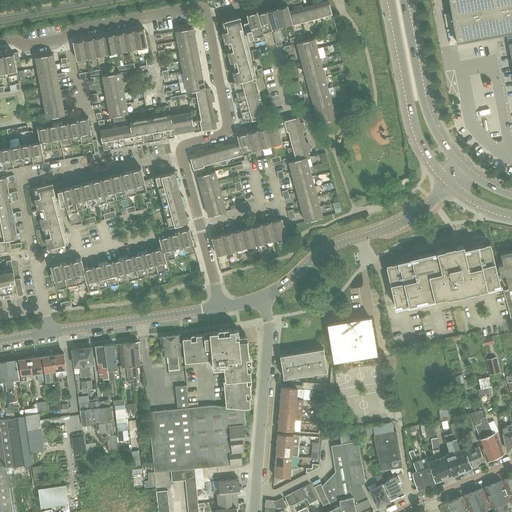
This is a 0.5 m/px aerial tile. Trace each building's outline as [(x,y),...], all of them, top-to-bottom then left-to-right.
[(332,13),(328,0),(327,0),(322,1),(321,0),(316,0),(312,1),(313,4),(302,6),(302,4),(293,7),(294,9),(289,10),(288,5),(267,11),(267,12),(265,13),(267,22),(270,21),(272,30),(273,29),(273,28),(291,23),(292,24),(332,13)] [(511,0),(448,0),(456,41),(456,42),(457,42),(466,40),(471,39),(474,39),(479,38),(482,37),(486,36),(489,36),(494,35),(497,34),(501,34),(504,33),(506,33),(509,32),(511,32),(511,31),(511,0)] [(267,12),(267,11),(264,11),(258,13),(257,9),(246,12),(249,20),(244,21),(247,32),(248,32),(249,37),(253,36),(256,46),(266,43),(263,32),(269,31),(272,30),(270,21),(267,22),(265,13),(267,12)] [(239,16),(220,21),(220,22),(226,21),(228,29),(222,30),(225,42),(231,40),(233,49),(228,50),(231,61),(236,60),(239,69),(233,70),(236,80),(231,81),(232,86),(234,86),(237,97),(235,97),(237,106),(239,105),(242,116),(240,117),(242,122),(265,115),(254,75),(253,75),(240,27),(242,26),(239,16)] [(196,37),(194,27),(176,30),(178,41),(196,37)] [(145,28),(134,30),(138,48),(148,46),(145,28)] [(128,49),(138,48),(134,30),(124,32),(128,49)] [(124,32),(114,34),(117,51),(128,49),(124,32)] [(107,53),(117,51),(114,34),(104,36),(107,53)] [(104,36),(94,38),(97,55),(107,53),(104,36)] [(197,47),(196,37),(178,41),(179,51),(197,47)] [(94,38),(84,39),(87,57),(97,55),(94,38)] [(297,42),(300,52),(316,48),(313,38),(297,42)] [(74,41),(77,59),(87,57),(84,39),(74,41)] [(181,61),(199,58),(197,47),(179,51),(181,61)] [(300,52),(302,62),(319,58),(316,48),(300,52)] [(0,74),(17,72),(15,61),(19,60),(18,52),(7,54),(6,49),(0,49),(0,74)] [(54,53),(36,56),(38,67),(56,63),(54,53)] [(201,68),(199,58),(181,61),(183,71),(201,68)] [(302,62),(305,72),(322,68),(319,58),(302,62)] [(58,73),(56,63),(38,67),(40,77),(58,73)] [(201,68),(183,71),(185,81),(203,78),(201,68)] [(308,82),(324,78),(322,68),(305,72),(308,82)] [(26,69),(18,70),(18,75),(20,81),(28,79),(27,74),(26,69)] [(120,71),(102,75),(104,85),(122,82),(120,71)] [(60,84),(58,73),(40,77),(42,87),(60,84)] [(205,88),(205,87),(203,78),(185,81),(187,91),(196,90),(205,88)] [(308,82),(310,92),(327,88),(324,78),(308,82)] [(124,92),(122,82),(104,85),(106,95),(124,92)] [(60,84),(42,87),(44,97),(62,94),(60,84)] [(205,88),(196,90),(197,96),(192,97),(192,100),(213,97),(213,92),(210,93),(209,86),(205,87),(205,88)] [(327,88),(310,92),(313,102),(330,98),(336,96),(334,86),(327,88)] [(126,102),(124,92),(106,95),(108,106),(126,102)] [(64,104),(62,94),(44,97),(46,107),(64,104)] [(214,101),(213,97),(192,100),(193,103),(198,102),(200,109),(213,107),(212,102),(214,101)] [(313,102),(316,112),(333,108),(330,98),(313,102)] [(126,102),(108,106),(110,116),(128,113),(126,102)] [(65,114),(64,104),(46,107),(48,118),(65,114)] [(213,107),(200,109),(201,119),(217,117),(216,112),(214,112),(213,107)] [(333,108),(316,112),(318,122),(335,118),(333,108)] [(193,112),(182,114),(185,131),(196,129),(197,131),(200,130),(198,120),(195,121),(193,112)] [(150,143),(159,141),(159,138),(170,136),(170,139),(175,138),(175,133),(171,115),(171,114),(130,122),(130,124),(100,129),(104,150),(111,149),(111,148),(117,147),(118,148),(132,145),(131,144),(134,144),(134,146),(139,145),(139,142),(150,140),(150,143)] [(175,133),(185,131),(182,114),(171,115),(175,133)] [(280,133),(288,131),(288,130),(303,126),(302,121),(300,122),(298,116),(279,122),(279,124),(278,124),(280,133)] [(88,117),(78,119),(80,129),(79,130),(81,143),(81,144),(93,142),(94,152),(99,151),(97,139),(92,140),(92,136),(94,136),(92,124),(89,124),(88,117)] [(218,121),(217,117),(201,119),(198,120),(200,130),(216,127),(215,122),(218,121)] [(40,141),(35,142),(38,161),(45,160),(43,150),(81,143),(79,130),(80,129),(78,119),(78,118),(73,119),(74,121),(62,124),(62,121),(53,123),(53,125),(42,127),(42,125),(37,126),(40,141)] [(282,142),(280,133),(278,124),(247,132),(240,134),(238,135),(243,154),(245,153),(253,151),(253,150),(282,142)] [(288,131),(290,140),(303,136),(302,131),(305,130),(303,126),(288,130),(288,131)] [(0,168),(9,166),(10,169),(13,168),(14,168),(19,167),(18,165),(29,163),(30,165),(39,163),(38,161),(35,142),(32,130),(28,131),(30,143),(20,145),(10,146),(0,148),(0,168)] [(229,144),(232,157),(243,154),(238,135),(237,135),(238,138),(234,139),(234,142),(229,144)] [(303,136),(290,140),(292,147),(287,149),(288,151),(309,146),(307,141),(305,142),(303,136)] [(226,158),(232,157),(229,144),(223,145),(222,143),(218,144),(224,165),(227,164),(226,158)] [(224,165),(218,144),(214,145),(215,147),(210,149),(213,162),(220,160),(222,165),(224,165)] [(294,153),(295,159),(306,156),(307,157),(309,157),(307,151),(310,150),(309,146),(288,151),(288,154),(294,153)] [(204,147),(199,149),(203,165),(204,164),(213,162),(210,149),(204,150),(204,147)] [(206,171),(204,164),(203,165),(199,149),(195,150),(196,152),(190,154),(193,168),(194,168),(196,174),(198,174),(206,171)] [(289,161),(291,171),(309,167),(307,157),(306,156),(295,159),(289,161)] [(146,166),(62,188),(58,190),(59,195),(58,195),(61,206),(66,205),(72,225),(82,222),(78,208),(146,190),(158,187),(163,205),(160,206),(166,227),(189,221),(188,216),(186,216),(183,205),(185,205),(183,196),(181,197),(178,186),(180,185),(176,170),(149,177),(146,166)] [(309,167),(291,171),(294,181),(312,177),(309,167)] [(207,173),(206,171),(198,174),(201,185),(218,180),(216,170),(207,173)] [(9,192),(7,181),(15,179),(14,175),(0,177),(0,253),(4,253),(4,251),(22,247),(21,242),(10,244),(9,239),(20,237),(19,232),(17,232),(15,221),(17,221),(16,217),(22,216),(21,211),(13,212),(11,201),(19,199),(17,191),(9,192)] [(409,176),(406,178),(403,179),(400,180),(403,186),(412,181),(409,176)] [(294,181),(297,191),(314,187),(312,177),(294,181)] [(221,190),(218,180),(201,185),(203,195),(221,190)] [(46,237),(49,248),(68,243),(57,201),(55,193),(52,182),(33,188),(33,189),(38,188),(40,196),(35,197),(38,208),(43,207),(46,216),(40,217),(43,228),(49,227),(51,236),(46,237)] [(299,202),(317,197),(314,187),(297,191),(299,202)] [(224,201),(221,190),(203,195),(206,205),(224,201)] [(299,202),(302,212),(320,207),(317,197),(299,202)] [(227,211),(224,201),(206,205),(209,215),(227,211)] [(302,212),(305,222),(322,217),(320,207),(302,212)] [(115,210),(103,213),(105,219),(116,216),(115,210)] [(281,219),(271,221),(276,239),(286,236),(281,219)] [(276,239),(271,221),(261,224),(266,241),(276,239)] [(261,224),(251,227),(256,244),(266,241),(261,224)] [(251,227),(242,229),(246,247),(256,244),(251,227)] [(158,249),(147,252),(146,249),(137,252),(138,254),(127,257),(127,254),(118,257),(118,259),(107,262),(107,260),(98,262),(99,264),(87,267),(87,265),(83,266),(81,256),(76,258),(76,260),(66,263),(65,261),(60,262),(60,263),(51,266),(53,274),(50,275),(51,276),(53,284),(55,284),(57,290),(68,287),(68,286),(86,281),(89,290),(168,269),(166,259),(185,254),(185,255),(195,253),(194,247),(196,246),(193,234),(191,235),(189,228),(179,231),(179,230),(174,231),(175,234),(164,236),(163,234),(158,236),(161,245),(157,247),(158,249)] [(236,249),(246,247),(242,229),(232,232),(236,249)] [(232,232),(222,234),(226,252),(236,249),(232,232)] [(217,254),(226,252),(222,234),(212,237),(217,254)] [(407,261),(405,261),(394,264),(392,264),(392,266),(388,267),(387,265),(386,265),(396,307),(447,295),(448,296),(500,284),(490,243),(489,243),(490,245),(485,246),(484,244),(483,239),(463,244),(463,242),(454,244),(455,247),(451,248),(451,247),(449,247),(450,249),(445,250),(445,248),(437,250),(437,253),(433,254),(432,253),(417,256),(417,258),(413,259),(412,257),(411,258),(412,261),(407,262),(407,261)] [(511,252),(501,255),(503,264),(498,265),(500,276),(505,275),(509,289),(511,288),(511,252)] [(0,293),(3,293),(4,298),(11,297),(10,292),(17,291),(18,296),(24,295),(20,278),(15,279),(11,260),(6,261),(8,269),(0,270),(0,293)] [(511,302),(509,289),(503,290),(505,297),(509,312),(511,323),(511,302)] [(328,324),(334,360),(376,353),(370,317),(328,324)] [(244,407),(250,407),(249,397),(246,398),(246,392),(251,392),(250,384),(247,384),(246,379),(251,378),(250,370),(247,370),(247,365),(250,364),(250,363),(247,363),(246,358),(249,358),(247,336),(239,337),(238,329),(205,332),(204,334),(192,335),(191,337),(182,338),(184,361),(214,358),(215,369),(224,368),(226,392),(224,392),(225,406),(244,407)] [(182,353),(181,338),(180,334),(161,336),(163,355),(167,355),(169,370),(177,369),(177,366),(180,365),(178,353),(182,353)] [(129,342),(133,382),(133,386),(138,385),(136,365),(140,364),(137,341),(129,342)] [(129,342),(119,343),(122,366),(127,365),(128,376),(128,377),(129,383),(133,382),(129,342)] [(117,368),(114,343),(104,344),(109,377),(111,395),(116,394),(113,369),(117,368)] [(109,377),(104,344),(95,345),(97,362),(98,362),(99,373),(103,373),(103,378),(109,377)] [(85,347),(82,348),(86,376),(91,376),(89,363),(93,363),(91,346),(89,345),(86,346),(85,347)] [(77,347),(73,347),(72,349),(75,365),(79,365),(81,377),(86,376),(82,348),(78,348),(77,347)] [(284,378),(327,371),(323,348),(280,355),(284,378)] [(54,354),(53,354),(56,370),(56,376),(67,374),(64,353),(59,353),(57,352),(55,353),(54,354)] [(56,370),(53,354),(52,354),(50,353),(48,354),(47,355),(42,356),(46,382),(51,381),(49,371),(56,370)] [(31,357),(30,357),(32,373),(32,376),(38,375),(39,382),(44,381),(40,356),(35,357),(34,356),(31,356),(31,357)] [(22,381),(27,380),(26,374),(32,373),(30,357),(28,357),(27,357),(24,357),(24,358),(19,359),(22,381)] [(486,359),(487,361),(489,374),(498,372),(495,357),(486,359)] [(17,360),(7,361),(12,401),(18,400),(16,385),(14,385),(13,380),(20,379),(17,360)] [(12,401),(7,361),(0,362),(0,382),(5,381),(6,387),(5,387),(8,409),(13,408),(12,406),(12,402),(12,401)] [(480,388),(477,389),(478,394),(493,392),(492,386),(491,386),(489,376),(479,379),(480,388)] [(171,470),(194,468),(188,407),(186,384),(176,385),(178,408),(149,412),(154,471),(171,470)] [(296,399),(303,399),(304,388),(281,387),(280,397),(296,399)] [(303,399),(296,399),(280,397),(279,408),(295,409),(302,410),(303,399)] [(41,410),(49,409),(48,404),(48,400),(36,402),(37,408),(37,411),(41,410)] [(89,402),(85,402),(79,403),(82,425),(106,422),(109,451),(118,450),(116,434),(114,434),(110,406),(99,407),(98,401),(89,402)] [(124,404),(126,416),(137,415),(135,403),(124,404)] [(124,404),(115,405),(118,430),(119,438),(128,437),(127,429),(126,416),(124,404)] [(242,438),(244,438),(243,424),(246,424),(244,408),(212,405),(188,407),(194,468),(230,464),(231,467),(242,466),(240,452),(243,452),(242,444),(242,438)] [(302,410),(295,409),(279,408),(278,418),(294,420),(301,420),(302,410)] [(449,419),(447,408),(439,410),(440,420),(449,419)] [(482,410),(478,411),(480,420),(481,423),(494,457),(503,453),(494,432),(492,433),(487,421),(486,418),(486,417),(484,418),(482,410)] [(478,411),(471,413),(475,425),(480,438),(478,439),(486,460),(494,457),(481,423),(480,420),(478,411)] [(24,417),(30,453),(43,451),(42,442),(51,441),(49,427),(40,429),(37,413),(25,415),(24,417)] [(12,472),(7,472),(6,468),(31,464),(30,453),(24,417),(0,420),(0,511),(13,511),(9,487),(14,486),(12,472)] [(294,420),(278,418),(278,429),(294,431),(294,420)] [(392,499),(394,500),(397,499),(397,496),(404,493),(399,481),(401,481),(398,475),(403,474),(396,431),(394,432),(392,421),(372,424),(380,471),(390,470),(393,477),(390,478),(390,479),(383,483),(386,490),(390,499),(392,499)] [(433,435),(431,421),(419,423),(421,436),(433,435)] [(450,424),(453,433),(449,434),(454,451),(461,471),(470,467),(463,448),(459,450),(456,438),(459,437),(454,423),(450,424)] [(511,424),(502,428),(503,433),(504,433),(507,450),(511,448),(511,424)] [(276,444),(292,445),(298,446),(299,435),(277,433),(276,444)] [(445,454),(452,474),(461,471),(454,451),(449,434),(444,435),(449,453),(445,454)] [(84,436),(71,437),(74,452),(86,450),(85,443),(84,436)] [(433,453),(426,455),(435,480),(437,479),(438,480),(441,479),(441,478),(452,474),(445,454),(440,456),(437,437),(431,438),(433,453)] [(320,484),(314,488),(320,499),(326,495),(332,508),(324,511),(368,511),(374,509),(360,483),(365,482),(358,440),(330,445),(335,472),(321,486),(320,484)] [(85,443),(86,450),(87,459),(97,457),(95,441),(85,443)] [(298,446),(292,445),(276,444),(276,455),(291,456),(297,456),(298,446)] [(466,450),(472,466),(484,461),(477,446),(466,450)] [(133,465),(140,464),(139,449),(131,450),(133,465)] [(418,489),(426,486),(419,469),(420,469),(414,454),(413,450),(408,451),(411,458),(416,470),(413,472),(413,476),(418,489)] [(418,452),(414,454),(420,469),(419,469),(426,486),(434,482),(428,466),(424,467),(418,452)] [(275,465),(291,466),(291,456),(276,455),(275,465)] [(290,477),(291,466),(275,465),(274,476),(290,477)] [(195,478),(194,468),(171,470),(172,481),(185,479),(195,478)] [(381,506),(384,505),(384,502),(389,500),(385,491),(386,490),(383,483),(381,473),(375,476),(379,484),(376,486),(375,483),(367,486),(370,491),(369,491),(373,499),(374,499),(378,505),(379,505),(381,506)] [(238,478),(235,478),(218,480),(219,492),(217,492),(218,501),(230,499),(238,499),(237,491),(240,491),(238,478)] [(504,511),(509,509),(505,500),(509,499),(501,480),(493,484),(504,511)] [(306,498),(309,504),(317,499),(314,494),(309,483),(301,488),(306,498)] [(42,507),(68,503),(65,484),(39,488),(42,507)] [(504,511),(493,484),(484,487),(491,506),(495,504),(498,511),(501,511),(502,511),(504,511)] [(301,488),(293,492),(298,502),(306,498),(301,488)] [(490,506),(482,488),(473,491),(481,511),(487,511),(486,508),(490,506)] [(481,511),(473,491),(464,495),(470,511),(481,511)] [(289,506),(298,502),(293,492),(284,496),(289,506)] [(211,501),(210,494),(198,495),(199,502),(211,501)] [(453,499),(458,511),(468,511),(462,496),(453,499)] [(265,506),(275,507),(286,508),(287,507),(282,497),(276,500),(265,499),(265,506)] [(238,499),(230,499),(218,501),(219,507),(216,508),(216,511),(236,511),(236,506),(238,506),(238,499)] [(448,511),(458,511),(453,499),(445,503),(448,511)]
